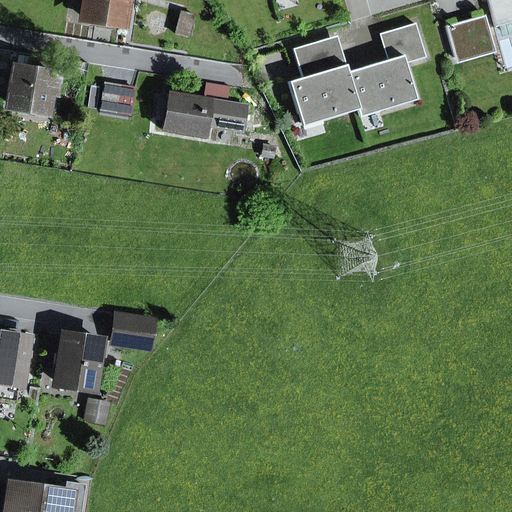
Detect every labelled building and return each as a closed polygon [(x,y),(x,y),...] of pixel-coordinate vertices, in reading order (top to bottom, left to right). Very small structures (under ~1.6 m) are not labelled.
[(86,0),(84,18),(118,24),(122,0),(86,0)] [(511,0),(486,0),(494,27),(511,22),(511,0)] [(181,12),(175,34),(188,37),(193,15),(181,12)] [(484,15),(445,26),(454,58),(485,48),(481,29),(487,27),(484,15)] [(347,72),(358,109),(355,110),(357,117),(415,100),(404,64),(424,57),(414,24),(386,32),(393,58),(386,60),(347,72)] [(455,64),(495,53),(487,27),(481,29),(485,48),(454,58),(455,64)] [(386,60),(393,58),(386,32),(378,34),(386,60)] [(337,67),(344,65),(336,36),(328,39),(337,67)] [(300,127),(355,110),(358,109),(347,72),(344,65),(337,67),(328,39),(292,49),(301,78),(287,82),(300,127)] [(45,110),(48,92),(55,93),(57,76),(14,69),(9,104),(45,110)] [(204,136),(206,126),(242,132),(246,107),(227,104),(229,87),(206,83),(203,100),(167,94),(166,100),(158,99),(156,113),(164,114),(162,129),(204,136)] [(104,84),(100,110),(130,115),(134,88),(104,84)] [(262,145),(260,154),(272,157),(274,147),(262,145)] [(116,316),(112,343),(147,349),(152,321),(116,316)] [(64,335),(56,382),(91,388),(98,340),(64,335)] [(0,397),(14,400),(16,383),(18,383),(24,340),(0,336),(0,397)] [(87,406),(106,410),(108,403),(89,399),(87,406)] [(87,406),(84,421),(103,425),(106,410),(87,406)] [(79,511),(83,486),(66,483),(64,494),(11,486),(11,491),(7,511),(79,511)] [(0,511),(7,511),(11,491),(0,489),(0,511)]
